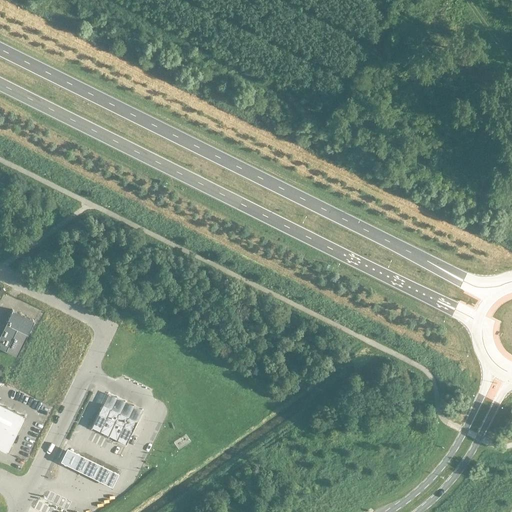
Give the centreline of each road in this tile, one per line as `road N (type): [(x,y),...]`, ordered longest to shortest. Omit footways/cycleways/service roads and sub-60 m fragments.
road 1 (trunk): [(437,267),(0,49)]
road 2 (trunk): [(0,84),(436,300)]
road 3 (unclassified): [(29,498),(111,327),(0,273)]
road 4 (secondary): [(492,369),(451,454),(390,511)]
road 5 (secondary): [(420,511),(463,465),(510,378)]
